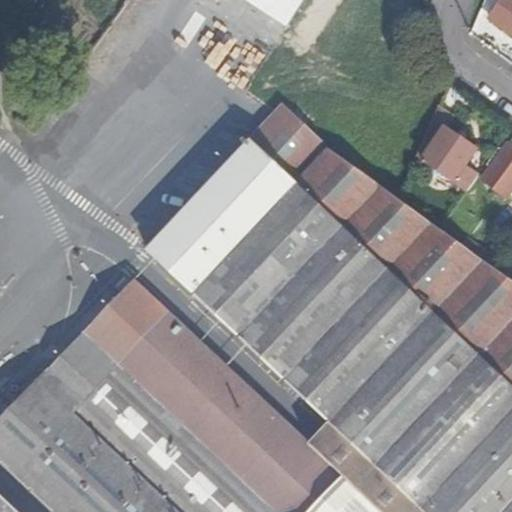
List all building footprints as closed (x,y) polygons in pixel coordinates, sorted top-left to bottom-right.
[(245,0),(297,29),(313,0),(245,0)] [(511,33),(511,0),(503,0),(491,17),(511,33)] [(511,511),(511,278),(498,268),(482,256),(454,235),(393,190),(317,134),(312,128),(294,110),(283,99),(275,107),(145,241),(327,423),(307,445),(133,272),(0,410),(0,453),(61,511),(511,511)] [(294,110),(312,128),(321,120),(303,100),(294,110)] [(438,119),(425,148),(461,174),(479,150),(451,129),(459,119),(444,105),(438,119)] [(502,147),(495,156),(500,159),(486,179),(509,197),(511,193),(511,141),(506,150),(502,147)] [(482,256),(492,242),(464,222),(454,235),(482,256)] [(482,256),(498,268),(509,253),(492,242),(482,256)] [(0,511),(12,511),(0,500),(0,511)]
